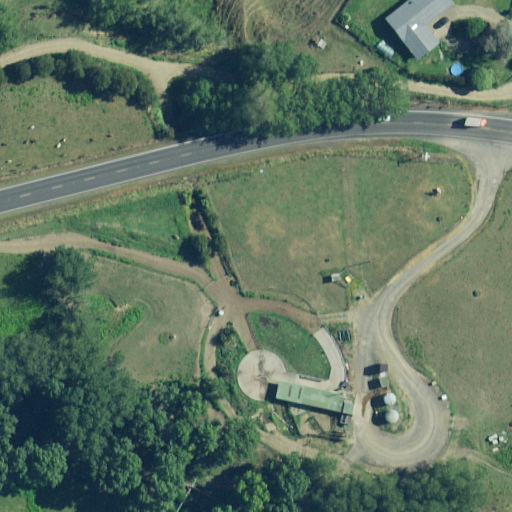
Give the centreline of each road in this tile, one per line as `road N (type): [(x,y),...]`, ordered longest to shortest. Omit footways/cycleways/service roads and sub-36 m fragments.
road 1 (primary): [(0,202),(323,123),(511,132)]
road 2 (track): [(0,66),(94,42),(164,58),(238,290)]
road 3 (track): [(377,321),(238,290),(134,245),(30,237),(0,243)]
road 4 (track): [(164,58),(297,81),(511,87)]
